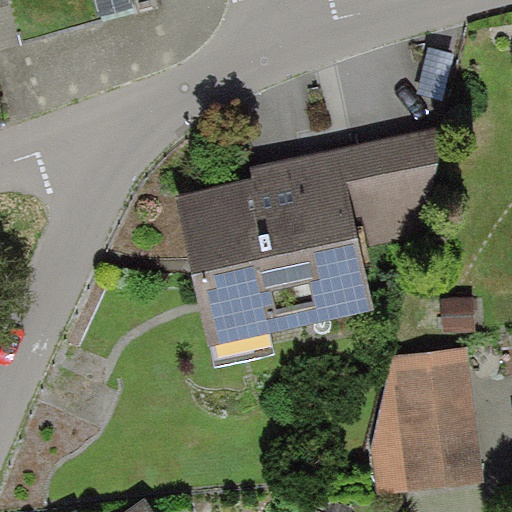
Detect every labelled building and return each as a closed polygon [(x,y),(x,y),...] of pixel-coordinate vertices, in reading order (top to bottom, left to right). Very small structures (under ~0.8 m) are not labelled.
[(133,0),(93,0),(101,30),(138,21),(133,0)] [(250,184),(165,203),(203,360),(373,321),(357,254),(421,239),(439,138),(249,173),(250,184)] [(474,305),(439,303),(438,335),(473,337),(474,305)] [(467,363),(388,373),(403,498),(483,488),(467,363)] [(350,511),(351,510),(308,496),(302,511),(350,511)]
